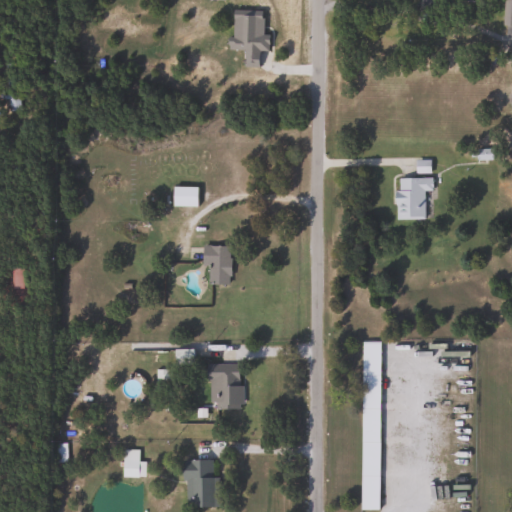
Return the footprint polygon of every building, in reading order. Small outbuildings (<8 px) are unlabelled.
[(511,0),(511,25),(502,25),(502,0),(511,0)] [(18,111),(4,111),(4,63),(18,63),(18,111)] [(423,191),(423,219),(394,219),(393,178),(430,178),(431,191),(423,191)] [(196,206),(171,206),(171,187),(196,187),(196,206)] [(201,266),(201,246),(228,246),(228,284),(208,284),(208,266),(201,266)] [(21,270),(18,290),(3,288),(5,268),(21,270)] [(377,509),(360,509),(360,342),(377,342),(377,509)] [(239,364),(239,409),(206,408),(207,363),(239,364)] [(55,462),(55,444),(64,444),(64,462),(55,462)] [(143,462),(143,477),(121,477),(121,450),(137,450),(137,462),(143,462)] [(217,477),(217,507),(182,507),(182,461),(211,460),(211,477),(217,477)]
